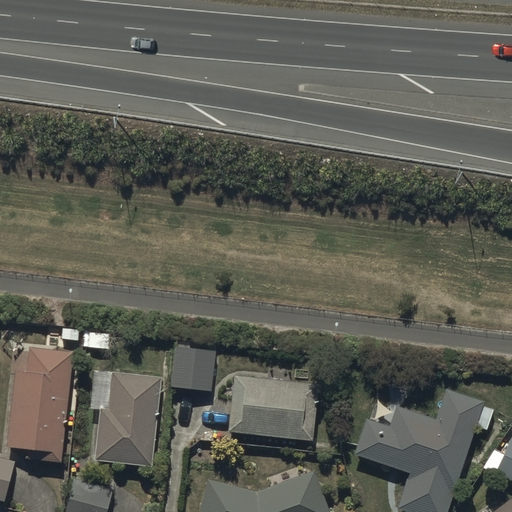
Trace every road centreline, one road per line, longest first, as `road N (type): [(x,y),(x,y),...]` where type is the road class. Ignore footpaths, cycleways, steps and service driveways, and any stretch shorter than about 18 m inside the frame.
road 1 (motorway): [(511,146),(0,37)]
road 2 (motorway): [(511,57),(0,12)]
